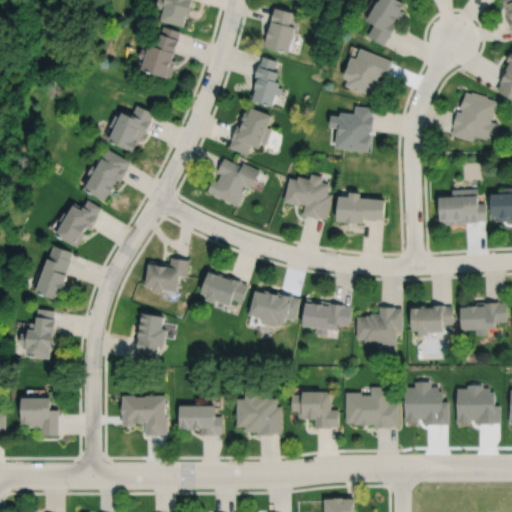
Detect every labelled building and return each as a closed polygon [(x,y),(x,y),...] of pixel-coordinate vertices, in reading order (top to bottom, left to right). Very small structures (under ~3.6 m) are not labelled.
[(158,0),(157,7),(164,9),(162,20),(184,26),(187,17),(189,18),(192,7),(191,7),(192,2),(193,2),(193,0),(158,0)] [(400,0),(382,0),(381,2),(380,1),(369,20),(376,24),(369,36),(385,45),(389,37),(391,38),(399,23),(398,23),(405,11),(403,10),(406,3),(400,0)] [(511,0),(503,0),(509,16),(508,17),(511,29),(511,0)] [(276,7),(271,28),(270,28),(267,38),(268,39),(266,47),(290,53),(297,27),(296,27),(299,13),(276,7)] [(164,26),(157,47),(150,44),(148,50),(143,48),(139,58),(145,60),(141,70),(166,78),(167,77),(171,78),(176,60),(173,59),(180,39),(179,39),(181,31),(164,26)] [(361,48),(357,58),(352,56),(344,78),(349,79),(347,85),(370,94),(373,86),(376,87),(379,79),(378,79),(380,75),(387,78),(394,60),(361,48)] [(511,52),(507,59),(511,61),(508,68),(501,82),(503,83),(498,91),(511,99),(511,52)] [(263,56),(261,63),(259,63),(255,76),(259,78),(255,91),(256,92),(253,101),(273,107),(277,95),(280,96),(283,88),(279,87),(281,83),(276,81),(279,72),(274,71),(277,60),(263,56)] [(467,91),(465,98),(463,98),(461,108),(464,109),(463,112),(458,111),(454,126),(455,126),(453,134),(475,140),(476,136),(488,139),(489,136),(495,138),(500,123),(492,121),(492,119),(493,119),(495,114),(494,114),(494,111),(496,112),(499,101),(488,97),(488,96),(473,91),(472,93),(467,91)] [(137,105),(133,114),(125,111),(124,114),(122,113),(120,117),(116,115),(110,126),(115,128),(109,142),(133,153),(137,144),(138,144),(143,133),(145,134),(152,120),(151,119),(154,112),(137,105)] [(356,105),(356,113),(342,112),(341,116),(332,115),(331,127),(338,128),(336,148),(369,151),(371,133),(371,131),(373,132),(375,116),(373,115),(374,107),(356,105)] [(252,108),(249,114),(245,113),(242,120),(244,121),(242,127),(237,125),(231,139),(233,139),(230,147),(248,154),(251,145),(260,149),(262,142),(267,144),(272,128),(268,127),(273,116),(252,108)] [(108,149),(97,168),(93,166),(88,175),(92,177),(84,191),(105,202),(109,194),(111,196),(116,187),(114,186),(117,180),(121,182),(128,168),(131,161),(108,149)] [(224,158),(218,172),(221,174),(218,181),(214,179),(208,191),(239,206),(248,187),(252,189),(260,170),(244,162),(242,166),(224,158)] [(290,178),(285,202),(300,205),(300,203),(304,204),(302,213),(319,216),(319,215),(328,217),(333,194),(328,193),(330,183),(322,181),(323,176),(312,173),(311,179),(299,176),(298,180),(290,178)] [(492,194),(492,213),(495,213),(496,219),(511,219),(511,213),(511,186),(506,187),(506,194),(492,194)] [(440,197),(441,222),(466,221),(466,220),(480,219),(480,218),(487,218),(486,203),(480,203),(479,187),(454,189),(454,197),(440,197)] [(340,196),(338,218),(346,218),(346,220),(355,221),(355,219),(365,220),(366,218),(377,219),(377,217),(385,218),(386,200),(362,198),(362,192),(351,191),(350,197),(340,196)] [(88,200),(84,207),(75,202),(70,210),(66,208),(61,218),(65,220),(57,233),(77,245),(85,231),(83,230),(86,225),(90,227),(99,213),(97,212),(101,207),(88,200)] [(55,243),(47,264),(44,263),(40,275),(43,276),(37,291),(59,299),(62,290),(64,290),(68,280),(66,279),(69,272),(67,271),(72,258),(71,257),(74,249),(55,243)] [(150,258),(149,260),(148,260),(145,283),(152,284),(152,289),(163,290),(164,286),(177,288),(179,273),(186,275),(189,257),(171,254),(170,261),(150,258)] [(209,268),(201,289),(208,291),(206,297),(215,300),(216,298),(230,303),(233,296),(242,300),(249,283),(242,280),(242,279),(227,273),(227,275),(223,273),(224,272),(218,270),(218,271),(209,268)] [(256,287),(250,312),(262,315),(261,320),(276,324),(278,319),(284,320),(286,315),(295,318),(301,297),(293,295),(293,293),(278,289),(277,290),(264,287),(264,289),(256,287)] [(307,297),(303,322),(316,324),(315,331),(328,333),(329,326),(337,327),(337,322),(349,324),(352,304),(344,304),(345,302),(307,297)] [(461,301),(463,327),(477,326),(477,333),(488,333),(488,326),(494,326),(494,320),(507,320),(506,300),(498,301),(498,299),(461,301)] [(412,305),(412,327),(419,327),(419,332),(430,332),(430,329),(445,329),(445,322),(454,322),(453,304),(446,304),(446,303),(431,303),(431,304),(428,304),(428,303),(420,303),(420,305),(412,305)] [(358,314),(357,337),(365,337),(365,340),(377,340),(377,342),(396,343),(397,328),(402,328),(403,306),(395,306),(395,304),(380,304),(380,311),(372,311),(372,313),(367,313),(367,314),(358,314)] [(39,306),(37,321),(31,320),(30,332),(22,331),(20,343),(28,344),(27,353),(52,356),(53,348),(55,348),(56,340),(54,340),(57,316),(55,316),(56,308),(39,306)] [(142,310),(140,320),(139,320),(137,327),(139,327),(138,335),(139,335),(136,349),(137,350),(136,358),(152,361),(154,353),(157,353),(159,344),(163,345),(166,327),(162,326),(164,314),(142,310)] [(346,390),(347,421),(354,421),(354,422),(362,422),(362,423),(371,423),(371,422),(374,422),(374,426),(392,426),(392,425),(400,425),(399,401),(390,401),(389,384),(372,385),(372,393),(362,393),(362,390),(346,390)] [(259,387),(245,387),(245,396),(237,396),(237,425),(245,424),(245,430),(257,430),(257,434),(274,433),(274,432),(282,432),(282,405),(277,405),(277,396),(269,397),(269,392),(259,392),(259,387)] [(292,392),(292,409),(298,409),(298,417),(315,417),(315,426),(331,426),(331,425),(339,425),(339,408),(331,408),(331,390),(323,390),(323,389),(303,389),(303,392),(292,392)] [(122,394),(122,403),(121,403),(121,412),(122,412),(122,424),(135,424),(135,421),(143,421),(143,420),(145,420),(145,433),(160,433),(160,432),(167,432),(167,415),(165,415),(165,405),(168,405),(168,399),(165,399),(165,394),(145,394),(145,395),(135,395),(135,394),(122,394)] [(22,395),(22,422),(31,422),(31,426),(43,426),(43,434),(60,434),(60,408),(53,408),(53,395),(22,395)] [(180,403),(180,426),(187,426),(187,428),(195,428),(195,426),(201,426),(201,433),(215,433),(215,432),(223,432),(223,414),(215,415),(215,403),(204,403),(204,401),(193,401),(193,403),(180,403)] [(325,497),(326,510),(327,510),(327,511),(353,511),(353,510),(356,510),(356,497),(345,497),(345,496),(335,496),(335,497),(325,497)]
